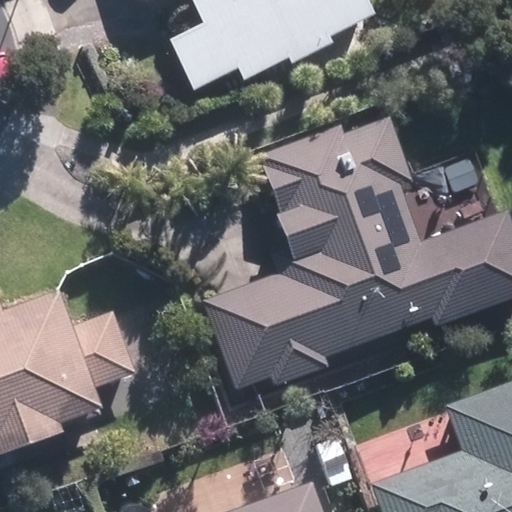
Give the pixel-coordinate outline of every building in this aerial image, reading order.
[(239,82),(369,22),(358,0),(135,0),(140,9),(160,0),(178,0),(195,37),(166,50),(185,91),(233,70),(239,82)] [(405,177),(385,117),(258,159),(294,269),(205,298),(234,389),(424,328),(426,333),(511,304),(511,240),(505,218),(411,249),(389,182),(405,177)] [(0,462),(59,444),(56,434),(101,420),(92,394),(132,381),(111,316),(67,330),(56,295),(0,313),(0,462)] [(511,511),(511,384),(437,411),(439,418),(345,452),(366,511),(375,511),(380,510),(380,511),(511,511)] [(175,393),(130,410),(146,454),(191,437),(175,393)] [(310,511),(303,491),(245,511),(310,511)]
